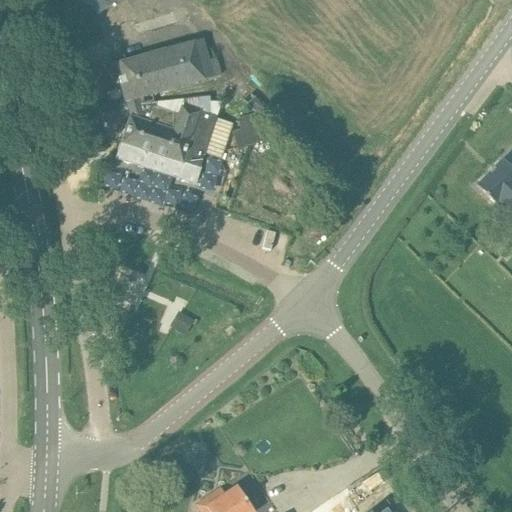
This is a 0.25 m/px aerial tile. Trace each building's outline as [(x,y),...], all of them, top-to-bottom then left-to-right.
[(85,0),(97,15),(113,3),(117,0),(85,0)] [(125,102),(126,102),(138,99),(220,76),(215,58),(202,62),(196,42),(114,65),(125,102)] [(121,143),(116,159),(194,184),(199,168),(204,154),(221,160),(232,124),(215,119),(221,103),(210,103),(209,97),(156,103),(154,103),(152,95),(138,99),(126,102),(131,118),(130,118),(121,143)] [(242,130),(233,133),(236,143),(238,149),(269,139),(267,133),(263,122),(259,123),(255,113),(238,118),(242,130)] [(90,139),(88,140),(91,154),(92,156),(94,155),(104,152),(100,136),(90,139)] [(477,185),(475,186),(487,197),(496,206),(509,218),(511,214),(511,169),(501,159),(477,185)] [(215,493),(195,506),(199,511),(253,511),(237,487),(219,499),(215,493)] [(391,511),(385,503),(371,511),(391,511)]
